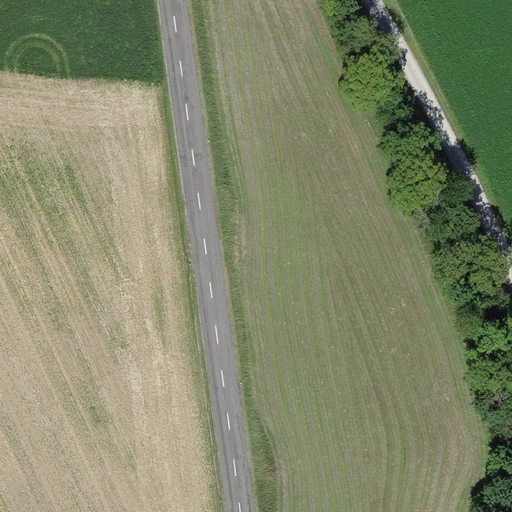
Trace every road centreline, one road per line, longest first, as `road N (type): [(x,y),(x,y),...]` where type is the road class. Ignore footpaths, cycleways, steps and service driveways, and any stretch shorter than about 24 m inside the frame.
road 1 (tertiary): [(175,0),(241,511)]
road 2 (track): [(511,266),(375,0)]
